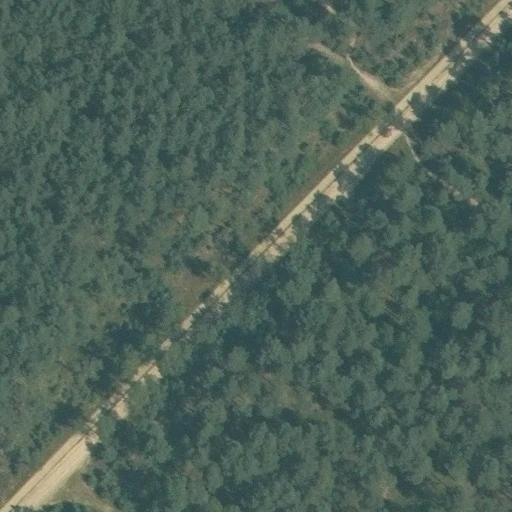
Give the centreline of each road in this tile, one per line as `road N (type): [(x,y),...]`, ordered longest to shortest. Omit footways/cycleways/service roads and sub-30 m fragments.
road 1 (track): [(62,467),(511,13)]
road 2 (track): [(236,0),(383,93)]
road 3 (track): [(511,222),(415,169),(398,128)]
